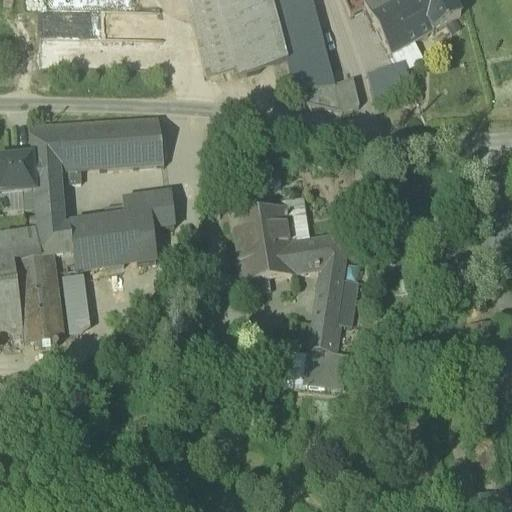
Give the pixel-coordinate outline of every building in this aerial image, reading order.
[(185,0),(206,78),(235,71),(217,0),(185,0)] [(295,105),(340,116),(333,89),(309,0),(281,0),(269,3),(268,0),(217,0),(235,71),(237,80),(239,79),(273,71),(278,93),(292,97),(295,105)] [(342,0),(350,17),(367,9),(368,10),(386,0),(342,0)] [(365,12),(391,58),(460,19),(449,0),(386,0),(368,10),(365,12)] [(39,39),(158,38),(157,11),(39,12),(39,39)] [(366,78),(375,104),(412,92),(400,66),(366,78)] [(351,82),(333,89),(340,116),(358,109),(351,82)] [(30,160),(32,176),(60,174),(79,173),(162,168),(157,124),(28,132),(30,160)] [(0,198),(22,196),(23,214),(35,213),(32,176),(30,160),(0,162),(0,198)] [(60,174),(61,187),(80,186),(79,173),(60,174)] [(61,187),(60,174),(32,176),(35,213),(35,216),(63,212),(61,187)] [(121,202),(123,219),(149,215),(151,232),(173,229),(169,195),(121,202)] [(63,212),(35,216),(36,231),(64,227),(63,212)] [(264,281),(293,277),(289,248),(283,213),(229,222),(240,285),(264,281)] [(155,265),(151,232),(149,215),(123,219),(66,226),(71,255),(72,255),(74,266),(75,276),(155,265)] [(64,256),(71,255),(66,226),(64,227),(36,231),(36,233),(39,260),(53,258),(64,256)] [(63,339),(53,258),(39,260),(36,233),(0,238),(0,337),(22,335),(23,345),(63,339)] [(345,240),(289,248),(293,277),(321,273),(309,351),(308,356),(305,381),(304,387),(323,389),(330,342),(336,343),(339,327),(333,326),(339,283),(345,242),(346,242),(345,240)] [(64,256),(66,267),(74,266),(72,255),(71,255),(64,256)] [(60,281),(68,339),(77,337),(89,330),(82,278),(60,281)] [(240,285),(242,299),(266,296),(264,281),(240,285)] [(339,327),(354,329),(360,286),(339,283),(333,326),(339,327)] [(290,379),(305,381),(308,356),(293,353),(290,379)]
